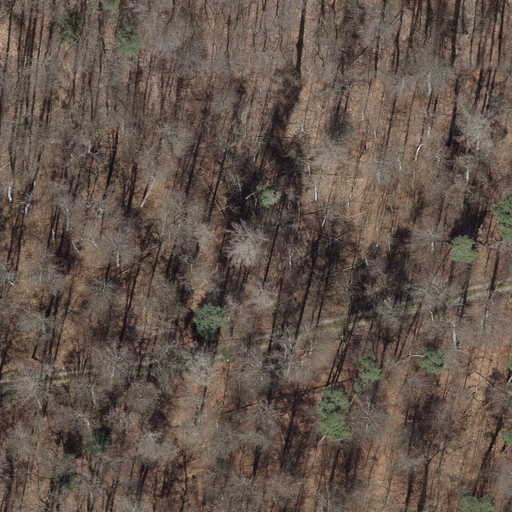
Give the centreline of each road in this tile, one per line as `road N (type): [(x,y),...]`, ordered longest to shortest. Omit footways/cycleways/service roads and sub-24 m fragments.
road 1 (track): [(511,285),(0,388)]
road 2 (track): [(352,0),(511,97)]
